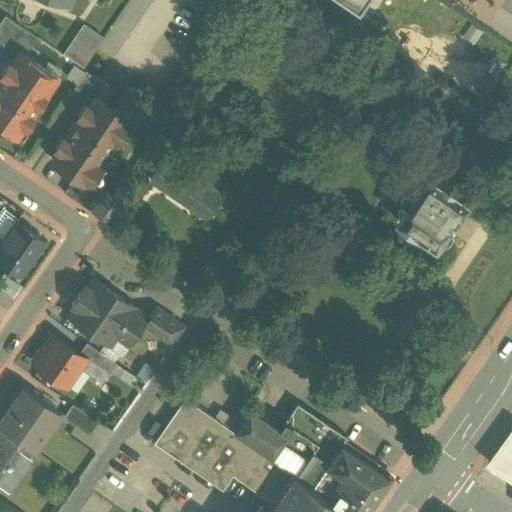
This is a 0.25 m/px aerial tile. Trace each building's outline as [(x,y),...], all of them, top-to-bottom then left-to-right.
[(29,0),(68,13),(72,0),(29,0)] [(37,37),(5,16),(0,22),(0,43),(17,55),(19,51),(25,55),(37,37)] [(81,24),(68,54),(90,63),(103,33),(81,24)] [(25,55),(19,51),(17,55),(11,63),(8,61),(0,72),(3,75),(0,79),(0,130),(7,129),(15,135),(22,124),(26,127),(33,115),(30,113),(36,105),(37,106),(45,95),(43,94),(52,81),(41,73),(45,68),(25,55)] [(105,84),(86,71),(71,93),(84,103),(88,106),(95,96),(96,96),(105,84)] [(70,132),(66,139),(62,136),(54,147),(58,150),(52,160),(75,176),(87,184),(102,162),(98,159),(111,139),(115,142),(123,131),(119,128),(127,117),(96,96),(95,96),(88,106),(84,103),(77,114),(81,117),(77,123),(75,122),(68,131),(70,132)] [(380,143),(354,126),(342,143),(356,152),(356,154),(385,173),(395,158),(377,146),(380,143)] [(220,194),(165,156),(150,178),(205,216),(205,217),(205,218),(222,194),(221,193),(220,194)] [(456,192),(430,174),(430,175),(416,165),(403,184),(408,188),(403,196),(412,202),(399,220),(420,234),(412,246),(430,258),(437,247),(439,247),(448,245),(453,238),(451,230),(470,203),(455,193),(456,192)] [(87,184),(75,176),(64,194),(91,212),(103,195),(87,184)] [(125,203),(106,190),(103,195),(91,212),(110,225),(125,203)] [(44,241),(16,222),(4,240),(0,237),(0,259),(20,273),(44,241)] [(0,288),(16,296),(22,283),(3,274),(0,280),(0,288)] [(146,316),(93,279),(88,288),(85,286),(71,305),(75,308),(69,316),(108,343),(114,335),(127,343),(140,324),(146,316)] [(185,327),(156,307),(149,318),(146,316),(140,324),(171,346),(185,327)] [(79,354),(52,335),(45,346),(42,347),(33,360),(33,362),(49,373),(49,376),(56,381),(59,380),(64,384),(72,372),(75,374),(79,368),(86,359),(79,354)] [(116,363),(86,343),(79,354),(86,359),(79,368),(102,384),(116,363)] [(60,412),(24,387),(0,420),(0,426),(33,450),(60,412)] [(234,431),(184,398),(153,442),(222,490),(232,475),(272,502),(293,472),(234,431)] [(346,436),(297,402),(279,428),(250,408),(234,431),(293,472),(325,494),(339,473),(326,464),(342,442),(346,436)] [(98,422),(72,404),(63,418),(89,436),(98,422)] [(33,450),(0,426),(0,486),(8,492),(36,452),(33,450)] [(511,483),(511,432),(488,467),(508,481),(511,483)] [(364,511),(390,475),(342,442),(326,464),(339,473),(325,494),(348,511),(349,511),(364,511)] [(325,494),(293,472),(272,502),(264,511),(347,511),(348,511),(325,494)]
